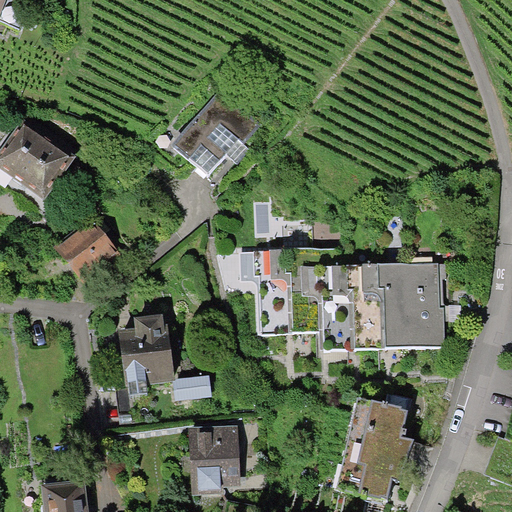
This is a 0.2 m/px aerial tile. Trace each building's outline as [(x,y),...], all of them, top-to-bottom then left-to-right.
[(216,95),(168,153),(208,186),(256,128),(216,95)] [(0,171),(48,202),(79,154),(27,121),(0,163),(0,171)] [(81,282),(118,257),(94,222),(57,248),(81,282)] [(365,351),(446,348),(444,318),(442,259),(329,264),(329,250),(243,254),(246,336),(271,335),(296,334),(316,333),(317,353),(341,352),(365,351)] [(113,389),(163,384),(157,318),(126,321),(128,341),(109,343),(113,389)] [(168,384),(170,404),(208,400),(205,379),(168,384)] [(349,400),(327,489),(380,502),(388,469),(398,472),(405,441),(395,439),(401,412),(349,400)] [(241,488),(239,427),(186,429),(189,490),(241,488)] [(35,511),(80,511),(79,484),(34,488),(35,511)]
